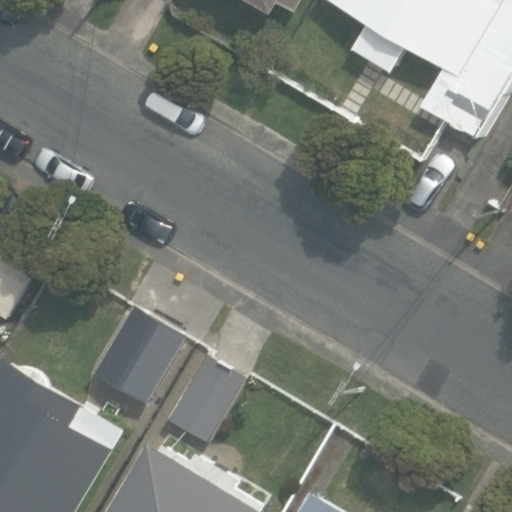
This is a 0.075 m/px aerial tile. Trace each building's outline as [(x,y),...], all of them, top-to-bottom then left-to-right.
[(269,0),(288,11),(293,3),(306,11),(312,0),(269,0)] [(511,0),(327,0),(451,71),(432,104),(488,136),(511,95),(511,0)] [(0,257),(0,310),(13,319),(54,251),(17,229),(0,257)] [(110,374),(157,401),(195,336),(149,309),(110,374)] [(179,418),(219,440),(256,374),(216,352),(179,418)] [(0,511),(84,511),(135,426),(58,381),(52,370),(41,364),(28,363),(12,353),(0,373),(0,511)] [(113,511),(275,511),(266,506),(271,498),(243,482),(248,473),(207,448),(197,464),(157,440),(113,511)] [(359,511),(322,489),(308,511),(359,511)]
